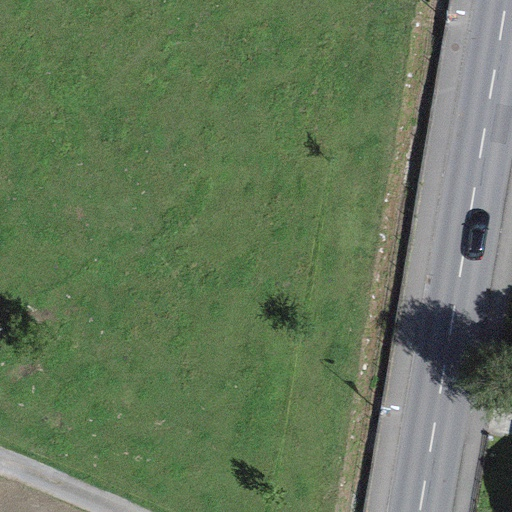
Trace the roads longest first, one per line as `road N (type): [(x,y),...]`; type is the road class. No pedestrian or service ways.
road 1 (primary): [(506,0),(418,511)]
road 2 (track): [(0,460),(116,511)]
